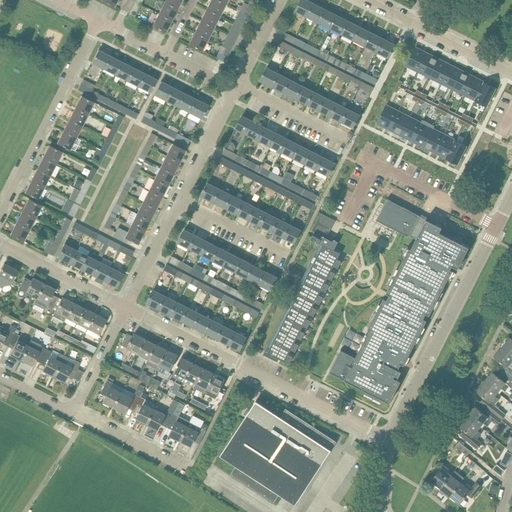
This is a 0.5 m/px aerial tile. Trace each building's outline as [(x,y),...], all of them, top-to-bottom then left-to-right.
[(217,0),(211,0),(207,9),(219,16),(225,4),(217,0)] [(307,17),(314,4),(305,0),(300,0),(296,11),(307,17)] [(165,1),(160,12),(172,18),(177,7),(165,1)] [(236,10),(240,11),(248,16),(254,4),(249,1),(248,4),(244,3),(242,7),(238,5),(236,10)] [(129,14),(134,17),(140,6),(135,3),(129,14)] [(319,23),(325,10),(314,4),(307,17),(319,23)] [(207,9),(201,21),(213,27),(219,16),(207,9)] [(331,28),(337,16),(325,10),(319,23),(331,28)] [(234,23),(242,27),(248,16),(240,11),(234,23)] [(157,17),(153,26),(165,32),(172,18),(160,12),(157,17)] [(342,34),(349,22),(337,16),(331,28),(342,34)] [(201,21),(195,32),(207,39),(213,27),(201,21)] [(354,40),(360,28),(349,22),(342,34),(354,40)] [(228,35),(236,39),(242,27),(234,23),(228,35)] [(360,28),(354,40),(364,46),(366,46),(372,34),(360,28)] [(189,44),(201,51),(206,42),(207,39),(195,32),(189,44)] [(282,38),(294,43),(296,38),(285,33),(282,38)] [(366,46),(377,52),(384,39),(372,34),(366,46)] [(226,48),(231,51),(236,39),(228,35),(222,46),(226,48)] [(317,55),(329,61),(331,56),(327,54),(329,51),(325,49),(331,38),(327,36),(327,37),(327,38),(324,45),(323,45),(323,44),(317,55)] [(296,38),(294,43),(305,49),(308,44),(305,43),(298,39),(296,38)] [(377,52),(389,58),(395,45),(384,39),(377,52)] [(277,46),(289,52),(292,47),(280,41),(277,46)] [(308,44),(305,49),(317,55),(320,50),(317,49),(315,48),(308,44)] [(289,52),(301,58),(303,53),(292,47),(289,52)] [(415,47),(405,66),(418,72),(427,53),(415,47)] [(219,60),(225,62),(231,51),(226,48),(222,56),(218,54),(216,58),(219,60)] [(329,61),(340,67),(343,62),(338,60),(340,57),(335,55),(338,50),(335,49),(332,56),(331,56),(329,61)] [(92,63),(103,69),(110,56),(98,51),(92,63)] [(301,58),(312,64),(315,59),(303,53),(301,58)] [(427,53),(418,72),(429,78),(439,59),(427,53)] [(103,69),(115,75),(121,62),(110,56),(103,69)] [(347,64),(358,69),(360,63),(349,58),(347,64)] [(312,64),(324,70),(326,65),(315,59),(312,64)] [(439,59),(429,78),(440,84),(450,65),(439,59)] [(115,75),(127,81),(133,68),(121,62),(115,75)] [(340,67),(352,73),(355,68),(343,62),(340,67)] [(324,70),(335,76),(338,71),(326,65),(324,70)] [(450,65),(441,84),(452,90),(462,71),(450,65)] [(127,81),(139,87),(145,74),(133,68),(127,81)] [(260,80),(272,86),(278,74),(266,68),(260,80)] [(352,73),(364,79),(366,74),(355,68),(352,73)] [(335,76),(347,82),(350,77),(338,71),(335,76)] [(462,71),(452,90),(464,96),(473,76),(462,71)] [(139,87),(150,93),(152,89),(157,80),(145,74),(139,87)] [(272,86),(283,92),(290,80),(278,74),(272,86)] [(364,79),(375,85),(376,85),(378,80),(366,74),(364,79)] [(473,76),(464,96),(475,101),(485,82),(473,76)] [(347,82),(359,88),(361,83),(350,77),(347,82)] [(78,90),(90,96),(92,91),(95,86),(83,79),(78,90)] [(283,92),(295,98),(301,86),(290,80),(283,92)] [(154,95),(166,101),(172,88),(160,82),(154,95)] [(485,82),(476,102),(487,107),(496,88),(485,82)] [(359,88),(370,95),(373,89),(361,83),(359,88)] [(295,98),(307,104),(313,92),(301,86),(295,98)] [(166,101),(178,107),(184,94),(172,88),(166,101)] [(90,96),(101,102),(104,97),(92,91),(90,96)] [(307,104),(318,110),(325,97),(313,92),(307,104)] [(178,107),(189,112),(196,100),(184,94),(178,107)] [(81,96),(75,108),(88,114),(94,102),(81,96)] [(101,102),(113,108),(116,103),(104,97),(101,102)] [(318,110),(330,116),(336,103),(325,97),(318,110)] [(192,114),(201,118),(208,106),(196,100),(189,112),(192,114)] [(113,108),(125,114),(127,109),(116,103),(113,108)] [(330,116),(342,122),(348,109),(336,103),(330,116)] [(386,105),(376,124),(389,130),(398,111),(386,105)] [(125,114),(135,120),(138,114),(135,113),(136,109),(129,106),(127,109),(125,114)] [(75,108),(69,120),(82,126),(88,114),(75,108)] [(348,109),(342,122),(353,128),(360,115),(348,109)] [(389,130),(400,136),(410,117),(398,111),(389,130)] [(140,122),(152,128),(155,122),(150,120),(153,116),(145,112),(140,122)] [(118,115),(112,127),(117,129),(123,118),(118,115)] [(247,134),(254,122),(242,116),(235,128),(247,134)] [(410,117),(400,136),(412,142),(421,122),(410,117)] [(69,120),(63,131),(76,138),(76,137),(81,127),(82,126),(69,120)] [(152,128),(164,134),(167,128),(155,122),(152,128)] [(259,140),(265,128),(254,122),(247,134),(259,140)] [(421,122),(412,142),(423,148),(433,128),(421,123),(421,122)] [(112,127),(107,139),(111,141),(117,129),(112,127)] [(135,130),(146,136),(148,132),(137,127),(135,130)] [(164,134),(176,139),(178,134),(167,128),(164,134)] [(270,146),(277,134),(265,128),(259,140),(270,146)] [(433,129),(423,148),(435,153),(444,134),(433,129)] [(57,143),(66,148),(70,149),(76,138),(63,131),(57,143)] [(151,134),(145,145),(150,148),(156,136),(151,134)] [(176,139),(187,145),(190,140),(178,134),(176,139)] [(282,152),(289,140),(277,134),(270,146),(282,152)] [(445,134),(435,153),(446,159),(456,140),(448,136),(445,134)] [(107,139),(101,150),(106,153),(111,141),(107,139)] [(294,158),(300,146),(289,140),(282,152),(294,158)] [(456,140),(447,159),(457,165),(467,146),(456,140)] [(166,156),(179,162),(185,150),(172,144),(166,156)] [(145,145),(139,157),(144,159),(150,148),(145,145)] [(43,157),(55,163),(61,152),(49,146),(43,157)] [(305,164),(312,152),(300,146),(294,158),(305,164)] [(93,155),(97,157),(95,162),(100,164),(106,153),(101,150),(97,148),(93,155)] [(223,154),(234,160),(237,154),(225,148),(223,154)] [(317,170),(324,158),(312,152),(305,164),(317,170)] [(234,160),(246,166),(248,160),(237,154),(234,160)] [(160,167),(173,174),(179,162),(166,156),(160,167)] [(37,169),(49,175),(55,163),(43,157),(37,169)] [(133,168),(138,171),(144,159),(139,157),(133,168)] [(230,168),(232,163),(221,157),(218,162),(230,168)] [(271,164),(277,167),(280,161),(274,158),(271,164)] [(317,170),(329,176),(335,164),(324,158),(317,170)] [(246,166),(258,172),(260,166),(248,160),(246,166)] [(242,174),(244,169),(232,163),(230,168),(242,174)] [(258,172),(269,177),(272,172),(260,166),(258,172)] [(92,167),(86,179),(91,182),(97,170),(92,167)] [(154,179),(167,185),(173,174),(160,167),(154,179)] [(133,183),(133,182),(138,171),(133,168),(127,180),(133,183)] [(31,181),(43,187),(49,175),(37,169),(31,181)] [(252,180),(253,180),(256,175),(244,169),(242,174),(246,177),(244,181),(250,184),(252,180)] [(269,177),(281,183),(284,178),(272,172),(269,177)] [(253,180),(265,186),(267,181),(256,175),(253,180)] [(281,183),(293,189),(295,184),(284,178),(281,183)] [(86,179),(80,191),(85,193),(91,182),(86,179)] [(148,191),(161,197),(167,185),(154,179),(148,191)] [(121,192),(127,194),(128,192),(131,194),(134,188),(142,192),(144,188),(133,182),(133,183),(127,180),(121,192)] [(25,193),(37,199),(43,187),(31,181),(25,193)] [(265,186),(276,192),(279,187),(267,181),(265,186)] [(201,196),(213,202),(219,189),(208,183),(201,196)] [(293,189),(304,195),(307,190),(295,184),(293,189)] [(276,192),(288,198),(291,193),(279,187),(276,192)] [(213,202),(225,208),(231,195),(219,189),(213,202)] [(304,195),(316,201),(319,196),(307,190),(304,195)] [(80,191),(74,203),(79,205),(85,193),(80,191)] [(143,202),(155,209),(161,197),(148,191),(143,202)] [(115,203),(121,206),(127,194),(121,192),(115,203)] [(288,198),(300,204),(302,199),(291,193),(288,198)] [(225,208),(236,214),(243,201),(231,195),(225,208)] [(28,199),(22,211),(35,217),(41,205),(28,199)] [(300,204),(311,210),(313,205),(302,199),(300,204)] [(341,350),(330,372),(390,402),(401,381),(394,377),(396,374),(399,376),(401,371),(398,369),(401,363),(404,364),(453,270),(451,269),(452,266),(458,269),(469,247),(440,232),(442,227),(426,219),(387,199),(376,220),(415,240),(413,244),(414,244),(411,249),(409,248),(386,292),(386,293),(389,294),(387,299),(384,297),(384,298),(368,328),(370,329),(356,357),(351,354),(341,350)] [(236,214),(248,219),(254,207),(243,201),(236,214)] [(137,214),(149,220),(155,209),(143,202),(137,214)] [(74,203),(68,214),(73,217),(79,205),(74,203)] [(115,203),(109,215),(115,218),(121,206),(115,203)] [(248,219),(260,225),(266,213),(254,207),(248,219)] [(22,211),(16,223),(29,229),(35,217),(22,211)] [(260,225),(271,231),(278,219),(266,213),(260,225)] [(131,226),(143,232),(149,220),(137,214),(131,226)] [(321,214),(312,232),(322,236),(327,238),(335,221),(321,214)] [(103,227),(109,230),(111,225),(115,227),(119,220),(115,218),(109,215),(103,227)] [(60,230),(65,233),(71,221),(66,218),(60,230)] [(271,231),(283,237),(289,225),(278,219),(271,231)] [(10,234),(23,241),(29,229),(16,223),(10,234)] [(76,229),(84,234),(87,229),(75,223),(72,228),(73,228),(71,232),(74,233),(76,229)] [(289,225),(283,237),(295,243),(301,231),(289,225)] [(113,237),(126,244),(129,239),(138,244),(143,232),(131,226),(127,233),(117,228),(113,237)] [(84,234),(96,240),(98,235),(87,229),(84,234)] [(54,242),(59,245),(65,233),(60,230),(54,242)] [(189,248),(196,236),(184,230),(178,242),(189,248)] [(96,240),(104,244),(97,257),(100,260),(107,246),(110,240),(98,235),(96,240)] [(319,243),(262,353),(277,361),(279,358),(285,362),(340,254),(334,251),(334,250),(335,248),(338,242),(333,239),(332,241),(327,238),(322,236),(320,239),(313,235),(311,239),(319,243)] [(201,254),(207,242),(196,236),(189,248),(201,254)] [(44,251),(53,256),(59,245),(54,242),(50,239),(45,248),(36,243),(33,247),(43,252),(44,251)] [(122,247),(110,240),(107,246),(119,252),(122,247)] [(213,260),(219,248),(207,242),(201,254),(213,260)] [(57,257),(69,263),(75,250),(64,245),(57,257)] [(75,250),(69,263),(81,269),(87,256),(89,251),(80,246),(77,251),(75,250)] [(133,252),(122,247),(119,252),(131,258),(133,252)] [(224,266),(231,254),(219,248),(213,260),(224,266)] [(236,272),(242,260),(231,254),(224,266),(236,272)] [(81,269),(92,275),(99,262),(87,256),(81,269)] [(168,261),(180,267),(182,262),(170,256),(168,261)] [(248,278),(254,266),(242,260),(236,272),(248,278)] [(99,262),(92,275),(104,281),(111,268),(109,268),(100,263),(99,262)] [(180,267),(191,273),(194,268),(182,262),(180,267)] [(0,287),(1,288),(1,287),(11,285),(13,286),(16,282),(13,281),(18,271),(4,263),(0,271),(0,287)] [(175,276),(178,271),(166,265),(163,270),(175,276)] [(259,284),(266,272),(254,266),(248,278),(259,284)] [(111,268),(104,281),(116,287),(122,274),(111,268)] [(191,273),(203,279),(205,274),(194,268),(191,273)] [(175,276),(187,282),(189,277),(178,271),(175,276)] [(259,284),(271,290),(277,278),(266,272),(259,284)] [(203,279),(214,285),(217,280),(205,274),(203,279)] [(187,282),(198,288),(201,283),(189,277),(187,282)] [(24,278),(17,293),(17,294),(17,295),(18,295),(18,296),(19,296),(19,297),(20,297),(21,297),(22,297),(23,297),(25,293),(36,298),(43,283),(33,278),(31,281),(24,278)] [(214,285),(226,292),(229,287),(217,280),(214,285)] [(36,298),(33,304),(44,309),(45,308),(51,311),(53,306),(57,297),(52,295),(55,289),(43,283),(36,298)] [(198,288),(210,294),(212,289),(201,283),(198,288)] [(226,292),(238,298),(240,293),(229,287),(226,292)] [(210,294),(222,300),(224,295),(212,289),(210,294)] [(147,303),(158,309),(165,296),(153,290),(147,303)] [(238,298),(249,304),(252,299),(240,293),(238,298)] [(222,300),(233,306),(236,301),(224,295),(222,300)] [(158,309),(170,315),(176,302),(165,296),(158,309)] [(55,312),(53,317),(63,322),(65,317),(73,303),(62,297),(57,306),(54,312),(55,312)] [(249,304),(261,309),(263,305),(252,299),(249,304)] [(233,306),(245,312),(247,307),(236,301),(233,306)] [(170,315),(182,321),(188,308),(176,302),(170,315)] [(65,317),(76,323),(84,308),(73,303),(65,317)] [(245,312),(257,318),(259,313),(247,307),(245,312)] [(85,333),(87,328),(94,314),(84,308),(76,323),(74,327),(85,333)] [(182,321),(193,327),(200,314),(188,308),(182,321)] [(87,328),(89,329),(98,334),(106,319),(94,314),(87,328)] [(193,327),(205,333),(211,320),(200,314),(193,327)] [(30,329),(34,322),(28,319),(24,326),(30,329)] [(205,333),(217,338),(223,326),(211,320),(205,333)] [(0,347),(2,344),(7,346),(13,334),(16,328),(11,325),(8,330),(0,326),(0,347)] [(217,338),(228,344),(235,332),(223,326),(217,338)] [(64,339),(67,340),(69,336),(59,331),(57,335),(64,339)] [(235,332),(228,344),(240,350),(246,338),(235,332)] [(138,354),(145,339),(134,334),(133,336),(127,333),(121,345),(138,354)] [(19,336),(13,334),(7,346),(13,349),(10,355),(20,360),(27,346),(17,341),(19,336)] [(71,342),(78,346),(80,342),(69,336),(67,340),(71,342)] [(511,339),(510,337),(502,347),(511,355),(511,339)] [(149,360),(156,345),(145,339),(138,354),(149,360)] [(34,360),(39,363),(46,350),(41,347),(42,346),(31,340),(28,346),(27,346),(20,360),(32,366),(34,360)] [(78,346),(86,350),(88,346),(80,342),(78,346)] [(149,360),(147,363),(151,366),(157,369),(167,350),(156,345),(149,360)] [(501,371),(507,376),(511,380),(511,379),(511,371),(511,369),(511,362),(511,361),(511,355),(502,347),(494,357),(505,366),(501,371)] [(42,371),(53,376),(64,355),(59,353),(55,360),(49,358),(51,353),(46,350),(39,363),(45,366),(42,371)] [(167,350),(157,369),(158,370),(167,375),(168,374),(170,371),(173,365),(178,356),(167,350)] [(64,355),(53,376),(64,382),(67,377),(72,379),(80,364),(75,361),(71,368),(65,366),(69,358),(64,355)] [(172,376),(183,382),(192,363),(181,358),(172,376)] [(183,382),(193,387),(195,383),(203,368),(192,363),(183,382)] [(129,372),(131,368),(123,364),(121,368),(129,372)] [(131,368),(129,372),(136,376),(136,375),(140,377),(142,372),(139,371),(139,372),(137,371),(131,368)] [(195,383),(206,389),(214,374),(203,368),(195,383)] [(492,372),(484,382),(497,392),(500,388),(504,392),(509,386),(511,388),(511,380),(507,376),(503,381),(492,372)] [(204,393),(215,399),(223,383),(225,379),(214,374),(206,389),(204,393)] [(141,381),(149,385),(152,379),(145,375),(141,381)] [(108,378),(100,394),(106,397),(103,402),(114,407),(121,393),(124,389),(112,384),(112,383),(114,381),(108,378)] [(149,385),(154,387),(155,385),(157,386),(159,382),(152,379),(149,385)] [(480,402),(490,410),(494,414),(499,409),(494,405),(498,400),(494,396),(497,392),(484,382),(476,391),(484,397),(480,402)] [(170,388),(167,394),(174,398),(175,395),(178,392),(181,385),(177,383),(174,390),(170,388)] [(121,393),(114,407),(125,413),(128,408),(133,410),(144,390),(143,389),(144,387),(140,385),(139,387),(138,387),(134,394),(124,389),(121,393)] [(136,419),(147,424),(154,410),(143,404),(148,396),(142,393),(144,390),(133,410),(139,413),(136,419)] [(281,405),(296,413),(298,408),(283,400),(281,405)] [(280,417),(256,401),(220,456),(236,466),(230,474),(274,503),(279,494),(295,505),(337,442),(286,408),(280,417)] [(475,406),(466,417),(479,427),(483,422),(487,426),(491,420),(497,425),(501,420),(494,414),(490,410),(486,415),(475,406)] [(161,425),(166,427),(172,414),(167,411),(165,415),(154,410),(147,424),(158,430),(161,425)] [(169,435),(180,441),(189,423),(172,414),(166,427),(172,430),(169,435)] [(473,446),(477,449),(481,453),(485,447),(476,439),(480,434),(476,430),(479,427),(466,417),(459,425),(464,430),(460,435),(468,441),(473,446)] [(189,423),(180,441),(191,447),(194,441),(200,444),(206,431),(189,423)] [(458,442),(454,447),(466,456),(470,451),(458,442)] [(492,460),(499,465),(504,458),(497,453),(492,460)] [(472,461),(467,468),(471,471),(476,464),(472,461)] [(431,481),(440,488),(451,475),(447,472),(449,470),(443,465),(431,481)] [(449,498),(450,496),(461,483),(451,475),(440,488),(441,489),(439,491),(449,498)] [(461,483),(450,496),(460,504),(467,494),(472,498),(481,486),(477,483),(472,488),(467,484),(465,486),(461,483)] [(491,483),(489,490),(496,492),(498,485),(491,483)]
